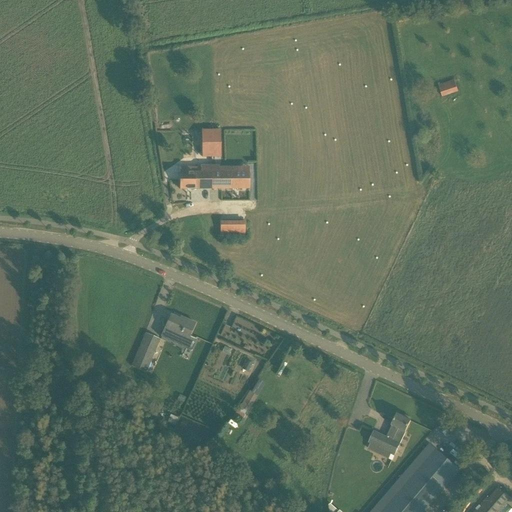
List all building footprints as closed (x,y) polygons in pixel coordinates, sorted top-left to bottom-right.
[(193,53),(193,68),(207,68),(207,53),(193,53)] [(458,92),(454,80),(438,86),(442,97),(458,92)] [(201,131),(200,158),(219,158),(219,131),(201,131)] [(180,190),(212,189),(212,173),(201,173),(201,167),(200,167),(200,168),(188,168),(188,173),(180,173),(180,190)] [(212,173),(212,189),(250,189),(249,172),(240,173),(240,168),(219,168),(219,173),(212,173)] [(245,220),(220,220),(220,231),(245,231),(245,220)] [(188,339),(195,323),(185,319),(184,321),(171,315),(165,329),(179,335),(176,343),(184,347),(187,339),(188,339)] [(146,373),(161,340),(146,333),(131,367),(146,373)] [(246,360),(242,368),(250,372),(254,364),(246,360)] [(181,390),(188,388),(185,379),(178,382),(181,390)] [(259,379),(247,397),(253,401),(265,383),(259,379)] [(384,450),(391,453),(395,455),(411,421),(410,420),(411,418),(405,416),(404,418),(397,414),(392,426),(387,438),(375,432),(369,443),(371,443),(368,450),(381,456),(384,450)] [(175,426),(178,419),(170,416),(167,423),(175,426)] [(430,444),(371,511),(424,511),(460,470),(430,444)] [(499,488),(492,495),(478,511),(499,511),(511,498),(499,488)]
